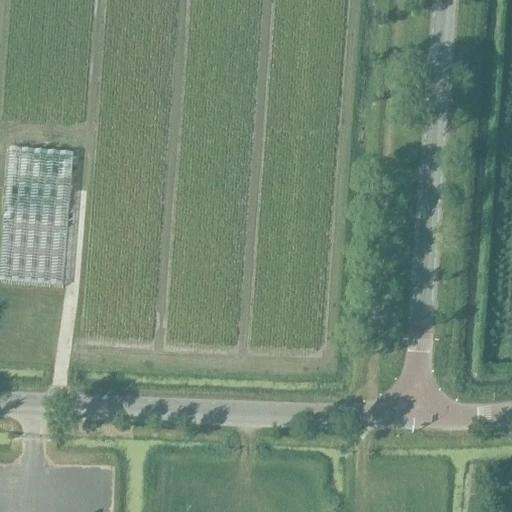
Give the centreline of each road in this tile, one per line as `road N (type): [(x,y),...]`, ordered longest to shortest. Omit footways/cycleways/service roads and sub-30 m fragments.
road 1 (tertiary): [(414,414),(444,0)]
road 2 (tertiary): [(0,404),(362,420),(414,414)]
